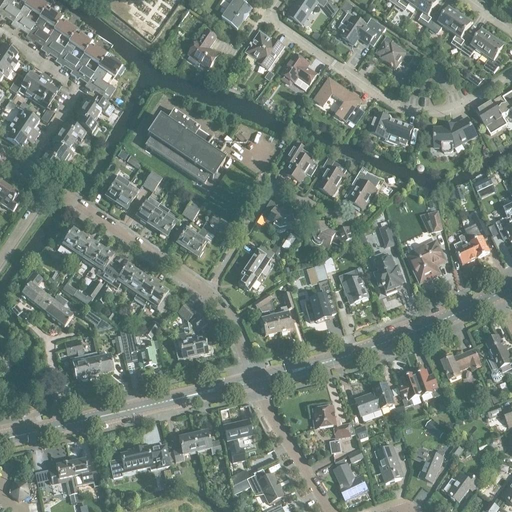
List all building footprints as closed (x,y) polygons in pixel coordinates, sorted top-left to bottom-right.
[(8,20),(12,23),(13,23),(20,13),(11,7),(15,0),(18,0),(25,5),(28,0),(5,0),(0,8),(0,17),(1,18),(2,16),(8,20)] [(10,26),(16,30),(17,29),(27,36),(28,36),(35,25),(26,19),(31,12),(40,18),(47,7),(48,7),(49,5),(41,0),(28,0),(25,5),(20,13),(13,23),(12,23),(10,26)] [(237,31),(252,10),(245,5),(248,0),(224,0),(223,2),(232,8),(223,21),(237,31)] [(324,9),(328,3),(323,0),(299,0),(288,17),(302,27),(317,5),(324,9)] [(417,10),(423,0),(399,0),(395,7),(403,13),(405,10),(407,11),(410,6),(417,10)] [(428,29),(436,18),(431,14),(440,1),(437,0),(423,0),(417,10),(424,15),(420,20),(422,21),(420,24),(428,29)] [(346,2),(342,9),(349,13),(353,6),(346,2)] [(25,39),(31,42),(31,43),(32,41),(42,48),(43,49),(51,38),(43,33),(45,30),(43,28),(46,24),(56,30),(63,19),(64,18),(48,7),(47,7),(40,18),(35,25),(28,36),(27,36),(25,39)] [(450,33),(461,16),(450,8),(441,21),(436,18),(428,29),(436,35),(438,32),(440,33),(443,28),(450,33)] [(371,21),(367,27),(354,19),(348,15),(341,25),(347,29),(341,38),(354,47),(359,40),(369,47),(370,46),(374,49),(386,31),(371,20),(370,21),(371,21)] [(461,52),(469,40),(464,37),(473,24),(461,16),(450,33),(456,37),(453,42),(454,43),(452,46),(461,52)] [(50,55),(57,60),(58,60),(65,49),(56,43),(61,36),(70,42),(78,31),(79,30),(63,19),(56,30),(51,38),(43,49),(42,48),(41,51),(46,55),(47,53),(50,55)] [(68,70),(72,72),(72,73),(80,61),(71,55),(76,48),(85,54),(92,43),(93,44),(94,42),(78,31),(70,42),(65,49),(58,60),(57,60),(55,63),(61,67),(62,66),(68,70)] [(483,56),(494,39),(483,31),(474,44),(469,40),(461,52),(469,58),(471,55),(472,56),(476,51),(483,56)] [(198,68),(201,64),(210,70),(218,58),(208,51),(217,39),(207,32),(198,45),(197,44),(189,56),(191,57),(188,60),(198,68)] [(268,72),(284,49),(273,41),(272,43),(260,35),(247,54),(258,62),(257,64),(268,72)] [(414,59),(391,44),(392,43),(386,39),(376,54),(381,57),(379,60),(396,72),(402,63),(408,67),(414,59)] [(494,39),(483,56),(490,61),(486,66),(487,66),(486,69),(494,75),(502,63),(497,60),(506,47),(494,39)] [(83,81),(87,84),(88,85),(95,73),(86,67),(91,60),(100,66),(108,54),(93,44),(92,43),(85,54),(80,61),(72,73),(72,72),(70,75),(76,79),(77,78),(83,81)] [(18,56),(4,47),(0,51),(0,63),(13,72),(18,64),(15,62),(18,56)] [(85,87),(91,91),(92,90),(103,97),(102,98),(108,102),(116,90),(101,80),(106,73),(115,79),(117,75),(119,76),(121,76),(124,71),(124,69),(122,68),(123,67),(111,59),(112,57),(108,54),(100,66),(95,73),(88,85),(87,84),(85,87)] [(291,88),(293,84),(294,85),(298,79),(310,87),(317,76),(306,68),(308,65),(295,57),(282,76),(283,77),(280,81),(291,88)] [(13,72),(0,63),(0,83),(3,79),(7,81),(13,72)] [(32,102),(48,78),(43,75),(39,80),(30,75),(21,89),(26,92),(24,96),(32,102)] [(16,95),(25,81),(18,77),(9,91),(16,95)] [(46,111),(48,107),(58,93),(50,87),(54,82),(48,78),(32,102),(46,111)] [(476,79),(472,84),(478,88),(482,83),(476,79)] [(356,128),(366,114),(360,110),(361,108),(358,107),(361,102),(357,99),(357,97),(355,96),(353,96),(329,80),(314,102),(323,108),(332,96),(346,106),(337,118),(346,124),(348,122),(356,128)] [(511,93),(503,99),(504,101),(495,106),(494,105),(477,115),(491,137),(508,126),(503,118),(511,113),(511,114),(511,93)] [(88,101),(84,107),(82,110),(97,120),(101,114),(109,119),(114,111),(95,99),(92,104),(88,101)] [(118,110),(123,103),(117,99),(112,106),(118,110)] [(19,108),(25,112),(28,107),(23,103),(19,108)] [(41,121),(47,125),(54,114),(47,110),(41,121)] [(82,110),(76,118),(81,121),(77,126),(92,136),(97,128),(93,126),(97,120),(82,110)] [(40,123),(25,113),(21,111),(17,116),(18,116),(12,125),(36,141),(39,136),(34,132),(40,123)] [(199,130),(200,130),(173,112),(166,123),(160,118),(148,136),(152,139),(146,148),(204,186),(209,177),(213,180),(225,161),(219,157),(225,147),(213,138),(212,139),(199,130)] [(406,148),(413,129),(376,115),(369,133),(384,139),(386,134),(400,139),(398,145),(406,148)] [(461,146),(476,138),(467,121),(457,126),(458,127),(455,128),(454,127),(445,130),(445,132),(442,132),(442,131),(435,131),(435,149),(442,149),(442,153),(444,155),(451,155),(453,152),(453,148),(455,148),(460,145),(461,146)] [(36,141),(12,125),(6,134),(10,136),(7,141),(21,151),(27,142),(32,146),(36,141)] [(64,128),(60,134),(58,137),(74,147),(78,141),(81,143),(86,136),(71,126),(68,131),(64,128)] [(58,137),(53,145),(57,148),(53,152),(68,162),(73,155),(70,153),(74,147),(58,137)] [(311,178),(318,166),(313,163),(315,159),(303,151),(303,150),(297,146),(289,159),(295,163),(286,177),(299,185),(300,184),(303,184),(306,178),(306,175),(305,175),(306,174),(311,178)] [(121,151),(119,156),(126,159),(128,154),(121,151)] [(46,155),(42,161),(40,163),(55,174),(60,167),(63,170),(68,162),(53,152),(50,157),(46,155)] [(138,163),(130,157),(127,163),(138,171),(142,165),(138,163)] [(337,189),(347,172),(329,160),(321,173),(326,177),(318,190),(331,198),(332,198),(335,197),(338,192),(337,189)] [(142,187),(147,191),(158,175),(152,172),(142,187)] [(367,175),(366,177),(360,174),(345,199),(350,202),(349,204),(351,205),(350,207),(359,213),(360,210),(363,212),(376,190),(375,190),(380,183),(367,175)] [(163,179),(158,175),(147,191),(152,194),(163,179)] [(474,186),(479,197),(487,193),(485,190),(493,186),(489,179),(474,186)] [(20,204),(14,200),(18,195),(1,183),(0,184),(0,198),(3,201),(0,204),(0,205),(13,214),(20,204)] [(106,198),(116,205),(126,191),(125,190),(115,184),(106,198)] [(139,192),(135,189),(129,185),(125,190),(126,191),(116,205),(126,211),(139,192)] [(172,186),(168,193),(172,196),(177,189),(172,186)] [(462,189),(454,189),(455,201),(464,200),(462,189)] [(147,225),(160,205),(149,199),(136,218),(147,225)] [(187,219),(197,204),(191,200),(181,215),(187,219)] [(510,222),(511,226),(505,229),(499,232),(504,242),(510,239),(511,244),(511,243),(511,201),(501,207),(509,222),(510,222)] [(286,229),(294,228),(290,212),(282,214),(275,210),(277,207),(270,203),(261,218),(267,221),(266,223),(273,227),(273,228),(274,231),(277,233),(280,234),(284,233),(286,229)] [(197,204),(187,219),(192,223),(202,207),(197,204)] [(160,205),(147,225),(157,232),(170,212),(160,205)] [(170,212),(157,232),(167,239),(176,225),(180,219),(170,212)] [(230,226),(212,214),(206,222),(209,224),(224,234),(230,226)] [(442,232),(439,214),(431,215),(434,233),(442,232)] [(478,229),(485,226),(480,214),(473,217),(478,229)] [(339,247),(340,243),(343,245),(348,243),(353,239),(349,229),(335,234),(328,231),(325,224),(310,230),(313,237),(312,238),(311,241),(313,244),(315,246),(318,248),(322,247),(322,246),(329,250),(332,244),(339,247)] [(187,252),(202,229),(200,232),(190,226),(177,245),(187,252)] [(397,247),(390,227),(380,231),(387,250),(397,247)] [(498,236),(494,227),(489,229),(493,238),(498,236)] [(202,229),(187,252),(198,259),(207,245),(203,242),(208,233),(202,229)] [(471,246),(478,259),(478,260),(489,255),(482,239),(481,239),(480,237),(477,239),(473,230),(466,234),(467,235),(466,235),(470,244),(471,246)] [(72,254),(83,238),(73,231),(69,237),(67,236),(60,246),(72,254)] [(462,266),(478,259),(471,246),(470,244),(466,235),(459,238),(462,244),(455,247),(457,252),(456,253),(462,266)] [(288,237),(282,247),(287,251),(293,240),(288,237)] [(82,261),(93,245),(83,238),(72,254),(82,261)] [(445,262),(436,243),(416,253),(418,256),(409,260),(415,274),(418,273),(423,283),(426,282),(426,283),(435,279),(434,278),(437,276),(432,266),(437,264),(438,266),(445,262)] [(92,268),(103,251),(93,245),(82,261),(92,268)] [(261,245),(257,252),(257,251),(239,278),(242,279),(238,286),(250,293),(258,281),(257,281),(260,276),(255,272),(266,257),(265,257),(269,250),(261,245)] [(277,256),(281,250),(275,246),(271,252),(277,256)] [(103,251),(92,268),(99,272),(96,277),(106,284),(117,268),(110,264),(114,258),(103,251)] [(387,295),(403,289),(402,286),(405,285),(399,270),(396,271),(392,260),(377,265),(381,276),(377,278),(381,290),(384,288),(387,295)] [(319,284),(329,281),(324,265),(314,267),(319,284)] [(121,287),(127,291),(138,274),(127,267),(123,273),(117,268),(106,284),(118,291),(121,287)] [(351,306),(369,298),(362,278),(364,277),(361,270),(355,272),(357,279),(343,285),(351,306)] [(45,313),(54,302),(45,295),(46,293),(38,287),(43,280),(34,274),(24,287),(27,289),(22,295),(45,313)] [(127,291),(136,297),(147,281),(138,274),(127,291)] [(134,300),(134,301),(145,308),(147,304),(158,288),(147,281),(136,297),(134,300)] [(88,297),(93,300),(103,286),(98,282),(88,297)] [(338,313),(329,282),(319,285),(321,291),(322,291),(324,298),(320,299),(319,297),(313,299),(313,301),(310,302),(313,313),(308,314),(310,324),(316,322),(316,323),(331,318),(330,316),(338,313)] [(65,288),(62,291),(72,298),(76,293),(71,289),(70,291),(65,288)] [(111,291),(106,288),(97,300),(103,304),(111,291)] [(168,295),(158,288),(147,304),(159,312),(165,303),(163,302),(168,295)] [(275,318),(279,334),(292,331),(287,315),(290,315),(288,311),(294,309),(289,293),(282,296),(286,308),(280,310),(282,316),(275,318)] [(279,334),(275,318),(274,318),(272,301),(267,295),(254,304),(258,310),(259,310),(262,314),(269,313),(269,316),(270,319),(262,321),(266,337),(279,334)] [(60,302),(66,307),(69,303),(63,298),(60,302)] [(54,302),(45,313),(65,328),(73,317),(54,302)] [(183,317),(191,308),(186,304),(178,313),(183,317)] [(191,308),(183,317),(188,322),(196,313),(191,308)] [(188,324),(189,328),(196,357),(213,353),(211,343),(206,344),(205,337),(200,338),(198,331),(209,323),(202,314),(191,323),(188,324)] [(101,318),(95,325),(97,332),(115,328),(101,318)] [(151,338),(159,326),(154,322),(146,334),(151,338)] [(130,330),(122,324),(118,330),(126,336),(130,330)] [(178,361),(196,357),(189,328),(184,330),(185,334),(177,335),(181,350),(176,351),(178,361)] [(149,349),(138,352),(134,335),(128,336),(130,349),(133,360),(139,358),(141,368),(156,364),(154,354),(155,354),(153,342),(148,343),(149,349)] [(124,350),(130,349),(128,336),(122,338),(124,350)] [(124,355),(123,352),(120,338),(114,339),(117,356),(124,355)] [(488,344),(495,358),(489,361),(494,374),(494,376),(496,381),(499,382),(503,380),(504,377),(511,373),(511,357),(511,358),(503,342),(502,342),(500,338),(488,344)] [(81,341),(65,345),(66,351),(82,347),(81,341)] [(78,354),(84,353),(82,347),(66,351),(67,356),(78,354)] [(473,371),(484,367),(477,349),(455,359),(454,358),(443,363),(451,381),(462,376),(460,372),(471,367),(473,371)] [(73,366),(77,381),(81,380),(82,382),(87,381),(87,379),(89,378),(86,362),(84,353),(78,354),(78,358),(70,359),(72,366),(73,366)] [(98,359),(102,375),(114,372),(110,357),(98,359)] [(90,378),(90,380),(96,379),(95,377),(102,375),(98,359),(86,362),(89,378),(90,378)] [(415,374),(423,397),(434,393),(435,398),(442,395),(435,376),(429,379),(427,371),(416,375),(415,374)] [(423,397),(415,374),(404,378),(406,386),(400,388),(407,407),(414,404),(412,400),(422,396),(423,397)] [(374,391),(375,394),(381,410),(395,405),(388,386),(374,391)] [(364,423),(371,421),(369,414),(381,410),(375,394),(356,401),(362,416),(364,423)] [(486,411),(490,421),(503,416),(500,406),(486,411)] [(408,419),(404,407),(392,411),(396,423),(408,419)] [(511,407),(503,411),(505,417),(509,425),(511,424),(511,407)] [(352,425),(349,426),(343,427),(342,420),(336,421),(334,409),(315,412),(317,429),(336,426),(338,439),(356,436),(352,425)] [(432,420),(425,429),(438,440),(446,431),(432,420)] [(251,437),(248,423),(224,428),(227,442),(228,442),(233,464),(246,461),(243,449),(239,450),(237,440),(251,437)] [(360,442),(369,439),(365,427),(356,430),(360,442)] [(193,436),(197,453),(210,450),(212,455),(221,453),(218,442),(209,444),(207,432),(193,436)] [(197,453),(193,436),(178,439),(181,450),(173,452),(175,463),(184,461),(183,457),(197,453)] [(331,443),(333,455),(342,453),(340,441),(331,443)] [(456,461),(463,451),(457,446),(449,456),(456,461)] [(399,473),(402,472),(393,447),(379,452),(382,461),(379,463),(386,485),(401,480),(399,473)] [(167,453),(158,455),(157,452),(149,453),(148,448),(128,453),(129,455),(121,456),(122,462),(119,463),(119,461),(110,463),(114,480),(122,478),(120,470),(136,467),(137,471),(156,467),(157,470),(170,467),(167,453)] [(352,463),(364,458),(361,451),(349,457),(352,463)] [(438,451),(437,456),(430,453),(429,455),(419,451),(415,461),(425,465),(419,479),(433,484),(444,459),(443,459),(445,454),(438,451)] [(85,460),(71,463),(74,478),(76,488),(94,484),(95,488),(100,487),(97,472),(92,474),(90,468),(87,468),(85,460)] [(74,478),(71,463),(56,467),(57,472),(49,474),(51,485),(68,482),(72,496),(78,495),(76,488),(74,478)] [(347,501),(367,491),(361,479),(355,482),(348,466),(335,472),(343,487),(341,488),(347,501)] [(233,488),(250,479),(246,471),(231,478),(233,488)] [(474,493),(482,483),(470,474),(466,479),(462,476),(448,495),(459,503),(469,490),(474,493)] [(283,498),(272,476),(257,483),(255,477),(247,481),(253,493),(261,489),(269,505),(283,498)] [(13,482),(11,487),(8,494),(18,503),(29,495),(26,482),(13,482)] [(511,505),(511,485),(503,499),(511,505)] [(498,511),(500,510),(490,503),(485,510),(484,511),(485,511),(498,511)]
